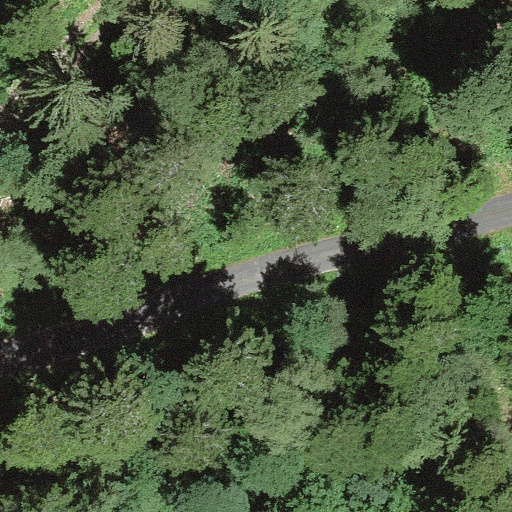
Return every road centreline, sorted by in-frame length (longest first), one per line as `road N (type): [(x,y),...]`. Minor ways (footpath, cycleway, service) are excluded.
road 1 (unclassified): [(0,360),(511,212)]
road 2 (track): [(0,128),(116,0)]
